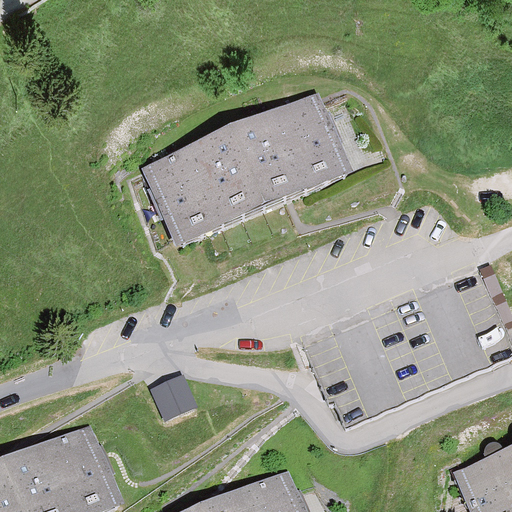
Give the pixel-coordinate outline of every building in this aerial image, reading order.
[(141,172),(175,252),(353,178),(319,98),(141,172)] [(339,431),(511,359),(511,350),(481,276),(305,350),(339,431)] [(152,392),(165,423),(180,416),(167,386),(152,392)] [(0,466),(0,511),(117,511),(124,509),(90,429),(0,466)] [(511,511),(511,452),(454,477),(468,511),(511,511)] [(202,511),(304,511),(290,476),(202,511)]
